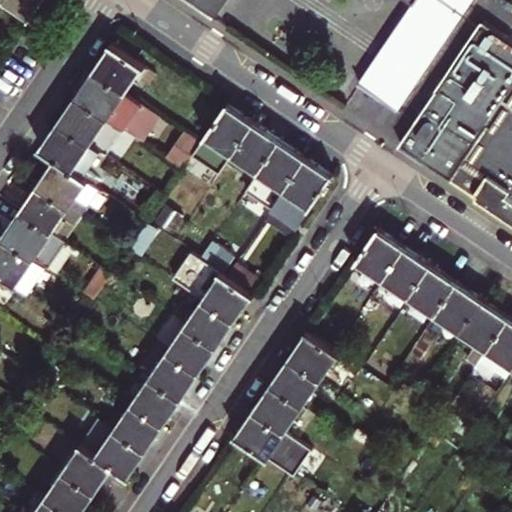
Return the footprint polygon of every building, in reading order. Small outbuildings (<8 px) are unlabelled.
[(17,0),(34,11),(40,0),(17,0)] [(468,0),(193,0),(216,15),(225,0),(413,0),(414,1),(360,81),(397,106),(468,0)] [(511,10),(504,5),(492,22),(511,35),(511,10)] [(511,35),(492,22),(486,18),(402,141),(511,215),(511,35)] [(157,69),(116,41),(98,68),(130,90),(137,79),(146,85),(157,69)] [(130,90),(98,68),(81,93),(113,115),(127,124),(144,99),(130,90)] [(113,115),(81,93),(64,118),(96,140),(113,115)] [(234,150),(255,119),(229,101),(207,132),(234,150)] [(96,140),(64,118),(45,147),(59,158),(90,179),(101,163),(87,153),(96,140)] [(261,168),(282,137),(255,119),(234,150),(261,168)] [(288,186),(309,155),(282,137),(261,168),(288,186)] [(314,204),(335,173),(309,155),(288,186),(314,204)] [(90,179),(59,158),(42,184),(74,205),(82,193),(88,196),(97,183),(90,179)] [(74,205),(42,184),(25,209),(56,231),(67,238),(84,212),(74,205)] [(56,231),(25,209),(8,234),(39,256),(56,231)] [(360,257),(387,275),(409,244),(382,225),(360,257)] [(39,256),(8,234),(0,245),(0,268),(6,272),(34,291),(52,265),(39,256)] [(387,275),(413,293),(435,261),(409,244),(387,275)] [(413,293),(440,311),(462,280),(435,261),(413,293)] [(238,316),(256,289),(225,268),(207,295),(238,316)] [(440,311),(466,329),(488,297),(462,280),(440,311)] [(220,342),(238,316),(207,295),(189,320),(220,342)] [(466,329),(492,346),(511,316),(511,313),(488,297),(466,329)] [(511,316),(492,346),(511,360),(511,316)] [(203,367),(220,342),(189,320),(172,346),(203,367)] [(326,377),(344,350),(312,328),(294,355),(326,377)] [(185,394),(203,367),(172,346),(154,373),(185,394)] [(308,402),(326,377),(294,355),(276,381),(308,402)] [(166,421),(185,394),(154,373),(135,400),(166,421)] [(289,429),(308,402),(276,381),(258,408),(289,429)] [(149,447),(166,421),(135,400),(118,426),(149,447)] [(271,456),(289,429),(258,408),(240,435),(271,456)] [(131,473),(149,447),(118,426),(100,451),(115,462),(131,473)] [(97,488),(115,462),(100,451),(84,441),(67,467),(97,488)] [(77,511),(80,511),(97,488),(67,467),(49,493),(77,511)] [(77,511),(49,493),(36,511),(77,511)]
